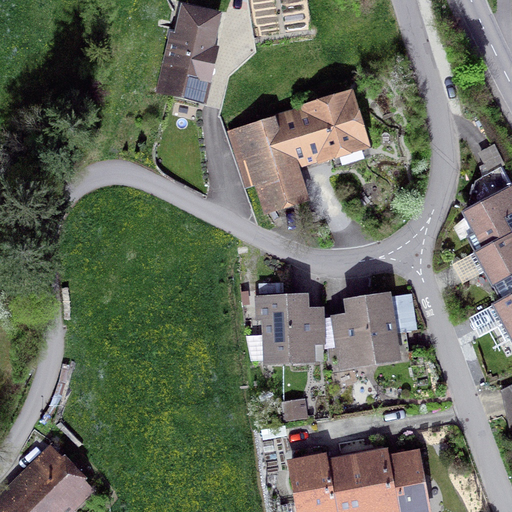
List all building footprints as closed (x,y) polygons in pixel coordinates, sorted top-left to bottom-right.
[(170,40),(159,86),(199,96),(217,16),(184,9),(176,41),(170,40)] [(328,153),(331,162),(353,155),(350,146),(360,143),(347,100),(232,136),(248,186),(257,183),(265,210),(305,197),(295,163),(328,153)] [(496,140),(476,150),(489,177),(509,168),(496,140)] [(466,236),(475,252),(511,232),(511,205),(509,199),(498,205),(495,199),(473,211),(476,217),(468,221),(474,231),(466,236)] [(511,232),(475,252),(501,300),(511,294),(511,232)] [(511,294),(501,300),(494,304),(511,338),(511,294)] [(306,354),(305,340),(309,339),(308,317),(304,317),(303,299),(291,299),(286,295),(282,300),(260,301),(261,320),(266,320),(267,342),(271,342),(272,360),(295,359),(295,355),(306,354)] [(408,351),(405,332),(392,334),(386,298),(370,300),(365,297),(361,302),(349,303),(352,323),(334,326),(338,347),(355,345),(358,363),(380,360),(380,356),(408,351)] [(283,406),(284,419),(300,417),(298,404),(283,406)] [(363,511),(394,511),(384,453),(354,459),(363,511)] [(426,511),(416,454),(386,459),(385,453),(384,453),(394,511),(426,511)] [(332,511),(322,458),(291,464),(298,503),(280,507),(280,511),(332,511)] [(363,511),(354,459),(324,464),(323,458),(322,458),(332,511),(363,511)] [(51,459),(0,508),(0,509),(2,511),(54,511),(79,488),(51,459)]
